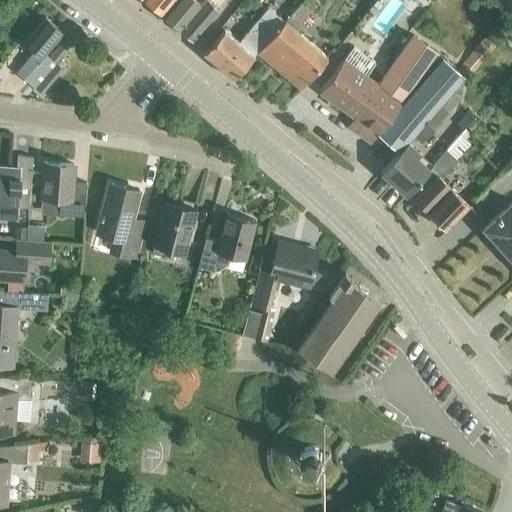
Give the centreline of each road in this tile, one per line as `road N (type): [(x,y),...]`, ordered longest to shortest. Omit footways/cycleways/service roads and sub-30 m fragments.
road 1 (secondary): [(511,426),(385,268),(163,60)]
road 2 (track): [(131,473),(226,367)]
road 3 (residential): [(235,163),(103,128)]
